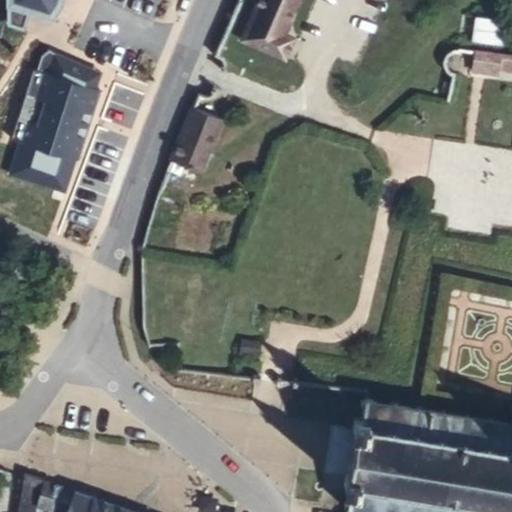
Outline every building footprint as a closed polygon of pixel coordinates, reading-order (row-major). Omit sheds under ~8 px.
[(7,0),(10,22),(25,26),(29,10),(53,17),(60,6),(62,0),(7,0)] [(282,34),(297,0),(258,0),(242,39),(284,57),(292,39),(282,34)] [(476,15),(473,39),(505,43),(508,19),(476,15)] [(511,53),(475,50),(472,73),(479,74),(499,76),(499,70),(511,71),(511,53)] [(80,159),(101,87),(96,86),(100,71),(54,58),(49,73),(43,71),(22,143),(75,158),(80,159)] [(222,119),(192,107),(171,160),(200,172),(201,172),(222,119)] [(75,158),(22,143),(15,142),(10,160),(70,178),(75,158)] [(171,160),(165,175),(193,187),(200,172),(171,160)] [(262,349),(263,338),(244,336),(243,346),(262,349)] [(511,511),(511,417),(415,403),(365,397),(363,410),(352,410),(349,430),(358,433),(356,450),(354,467),(342,465),(341,482),(352,484),(348,505),(353,506),(388,511),(511,511)] [(55,511),(64,483),(34,475),(26,504),(55,511)] [(156,511),(64,483),(55,511),(156,511)]
